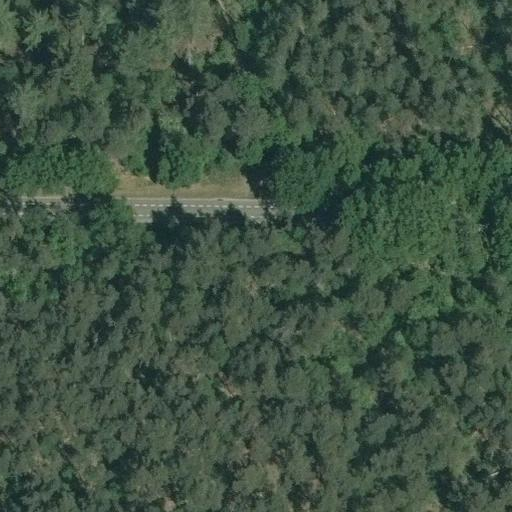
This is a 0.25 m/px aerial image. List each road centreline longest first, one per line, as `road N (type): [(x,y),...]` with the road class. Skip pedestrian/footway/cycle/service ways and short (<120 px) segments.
road 1 (tertiary): [(297,212),(0,210)]
road 2 (track): [(255,184),(511,180)]
road 3 (tertiary): [(297,212),(511,214)]
